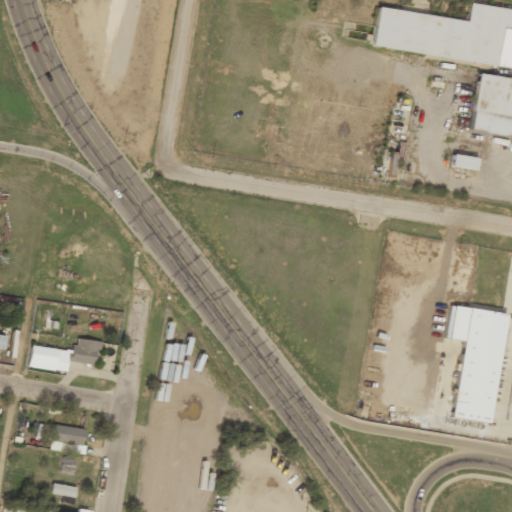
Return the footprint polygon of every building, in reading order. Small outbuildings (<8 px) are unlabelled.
[(468,130),(511,137),(511,9),(466,2),(463,21),(376,7),(369,46),(511,68),(511,78),(475,73),(469,111),(471,111),(468,130)] [(378,175),(394,176),(396,152),(380,150),(378,175)] [(472,171),(475,158),(450,154),(448,167),(472,171)] [(448,419),(488,425),(503,315),(464,309),(448,419)] [(67,363),(93,366),(95,342),(69,339),(67,363)] [(66,350),(28,347),(27,363),(53,365),(52,370),(64,371),(66,350)] [(82,427),(49,425),(48,441),(54,441),(53,451),(81,453),(82,427)] [(58,473),(70,475),(73,458),(61,456),(58,473)] [(48,493),(72,497),(74,487),(50,483),(48,493)]
